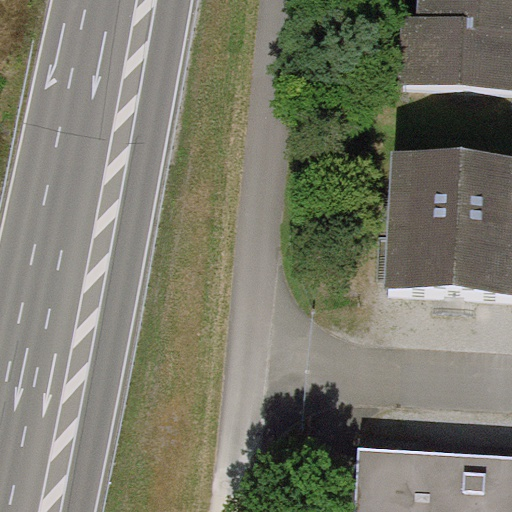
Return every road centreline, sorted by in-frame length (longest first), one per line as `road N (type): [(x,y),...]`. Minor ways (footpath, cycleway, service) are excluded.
road 1 (primary): [(72,511),(109,280),(130,7)]
road 2 (primary): [(130,7),(49,275),(0,477)]
road 3 (track): [(244,357),(274,0)]
road 4 (track): [(511,384),(244,357)]
road 5 (track): [(223,511),(244,357)]
